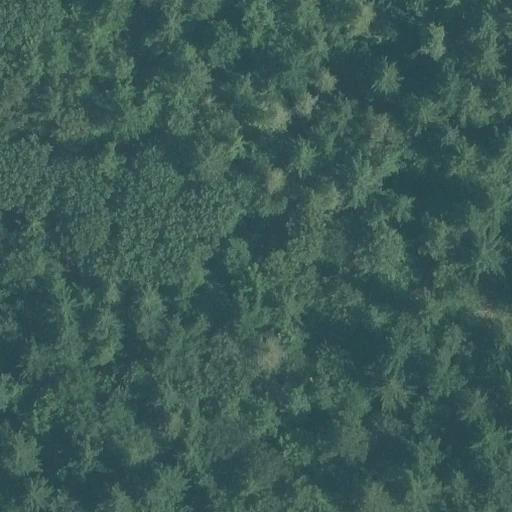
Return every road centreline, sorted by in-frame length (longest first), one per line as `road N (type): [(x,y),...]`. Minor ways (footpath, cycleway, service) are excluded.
road 1 (track): [(0,182),(355,272)]
road 2 (track): [(355,272),(511,324)]
